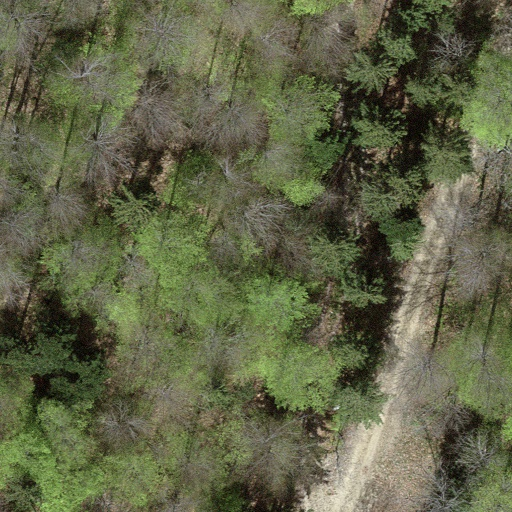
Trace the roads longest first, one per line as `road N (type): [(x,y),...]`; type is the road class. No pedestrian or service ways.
road 1 (track): [(370,0),(379,121),(350,251),(318,343),(312,440),(324,511)]
road 2 (track): [(348,511),(464,160),(511,48)]
